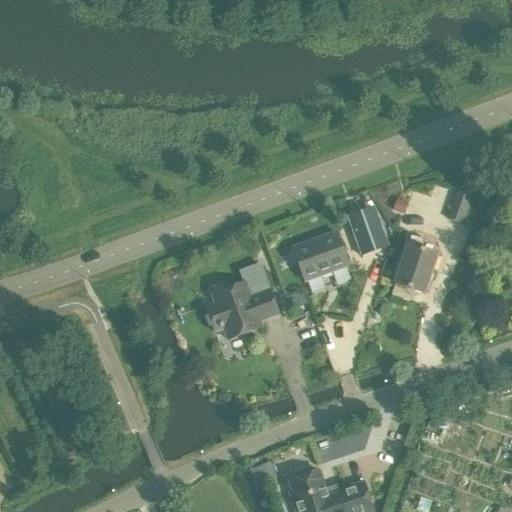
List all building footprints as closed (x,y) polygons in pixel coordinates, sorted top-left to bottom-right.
[(462,225),(471,198),(457,193),(447,220),(462,225)] [(388,248),(374,208),(347,217),(361,257),(388,248)] [(305,280),(346,265),(334,233),(293,248),(305,280)] [(419,250),(422,240),(410,236),(407,246),(406,245),(394,284),(424,293),(436,255),(419,250)] [(269,289),(250,296),(245,281),(212,293),(215,303),(206,306),(215,330),(224,327),(228,339),(262,327),(259,320),(277,314),(269,289)] [(264,484),(276,479),(270,465),(258,470),(264,484)] [(337,489),(325,491),(319,472),(288,482),(294,501),(291,502),(294,511),(372,511),(363,483),(337,492),(337,489)]
